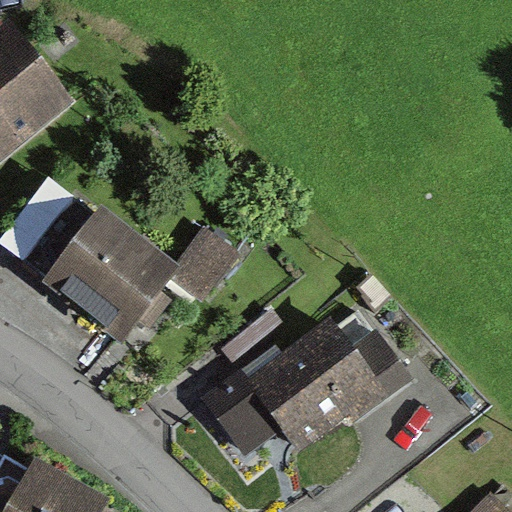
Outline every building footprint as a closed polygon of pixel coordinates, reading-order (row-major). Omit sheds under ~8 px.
[(0,174),(78,108),(13,32),(0,43),(0,174)] [(252,261),(214,234),(191,265),(125,219),(117,229),(90,210),(42,278),(153,355),(198,291),(220,307),(252,261)] [(251,380),(216,407),(259,463),(295,435),(317,464),(420,386),(384,339),(360,358),(340,331),(260,392),(251,380)] [(104,511),(0,455),(0,511),(104,511)] [(511,511),(511,506),(503,498),(490,511),(511,511)]
